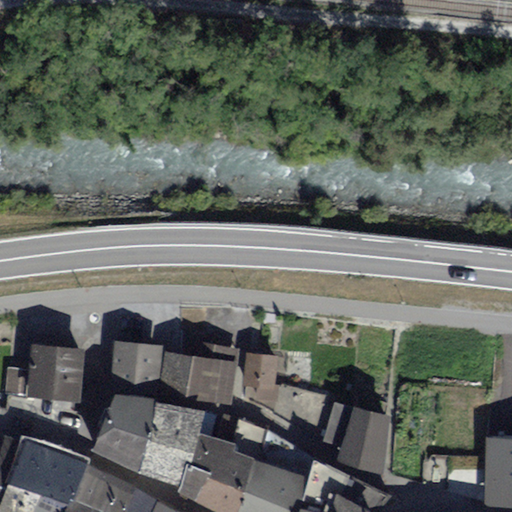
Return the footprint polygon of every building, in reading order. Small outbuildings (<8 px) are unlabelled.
[(159,386),(163,345),(113,342),(112,373),(159,386)] [(202,356),(237,362),(240,348),(204,342),(202,356)] [(78,347),(28,345),(27,370),(26,397),(76,399),(78,347)] [(202,356),(166,351),(160,386),(231,403),(237,362),(202,356)] [(246,386),(275,389),(275,384),(278,356),(248,353),(244,386),(246,386)] [(5,396),(26,397),(27,370),(6,369),(5,396)] [(275,389),(246,386),(245,398),(278,401),(279,384),(275,384),(275,389)] [(323,441),(335,401),(325,399),(326,394),(282,385),(278,412),(323,441)] [(139,465),(156,398),(117,388),(97,442),(139,465)] [(179,487),(198,429),(202,410),(156,398),(139,465),(179,487)] [(341,447),(351,406),(335,401),(323,441),(341,447)] [(383,471),(390,417),(351,406),(341,447),(339,454),(383,471)] [(229,511),(234,511),(267,428),(239,417),(233,439),(198,429),(179,487),(229,511)] [(294,511),(314,454),(267,428),(234,511),(294,511)] [(0,500),(24,440),(6,432),(2,445),(0,449),(0,500)] [(511,439),(484,438),(481,507),(511,507),(511,439)] [(0,511),(62,511),(86,464),(24,440),(0,500),(0,511)] [(371,511),(387,494),(314,454),(294,511),(371,511)] [(152,511),(157,502),(86,464),(62,511),(152,511)] [(178,511),(157,502),(152,511),(178,511)]
